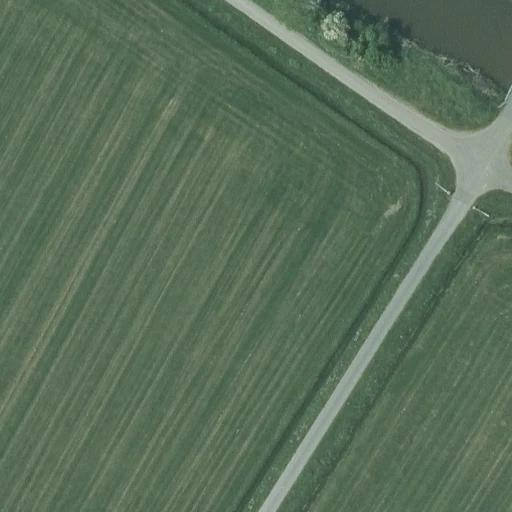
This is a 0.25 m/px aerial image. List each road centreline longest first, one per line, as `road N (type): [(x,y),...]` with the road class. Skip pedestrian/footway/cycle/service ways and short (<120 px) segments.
road 1 (unclassified): [(267,511),(480,165)]
road 2 (unclassified): [(480,165),(235,0)]
